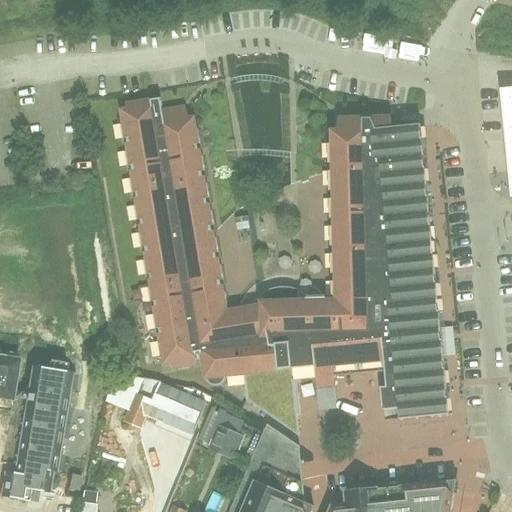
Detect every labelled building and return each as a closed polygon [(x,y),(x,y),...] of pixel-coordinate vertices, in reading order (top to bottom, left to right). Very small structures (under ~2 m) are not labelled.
[(419,60),(437,61),(438,46),(420,45),(419,60)] [(511,90),(504,91),(504,90),(502,90),(504,112),(506,112),(506,111),(511,110),(511,90)] [(391,129),(389,119),(371,119),(371,120),(341,120),(339,136),(334,136),(339,303),(300,304),(300,302),(300,292),(297,290),(294,289),(290,289),(285,288),(280,288),(274,289),(269,291),(265,293),(261,295),(263,306),(263,308),(225,314),(193,123),(188,124),(183,109),(162,112),(160,99),(150,101),(150,102),(142,103),(128,105),(128,106),(129,106),(129,116),(124,117),(165,364),(195,359),(195,356),(202,355),(206,379),(206,381),(207,382),(208,384),(210,386),(212,387),(214,387),(217,387),(219,387),(221,386),(223,384),(224,383),(225,381),(226,379),(226,376),(243,375),(246,401),(299,438),(297,416),(300,416),(298,396),(295,396),(294,381),(316,379),(317,390),(334,388),(333,378),(385,373),(387,389),(381,389),(383,412),(399,410),(400,421),(401,421),(401,422),(403,421),(416,419),(416,420),(418,420),(418,419),(431,418),(431,419),(433,418),(446,416),(446,417),(449,417),(449,416),(421,126),(391,129)] [(90,234),(85,202),(61,206),(61,205),(29,210),(34,242),(29,242),(33,272),(29,273),(33,302),(29,303),(34,336),(51,333),(53,343),(82,338),(82,337),(81,337),(79,329),(98,326),(83,235),(90,234)] [(0,400),(13,403),(20,360),(0,356),(0,400)] [(55,473),(71,375),(65,374),(67,364),(49,361),(47,371),(31,368),(13,475),(4,474),(0,496),(28,501),(29,490),(46,493),(50,472),(55,473)] [(123,422),(142,430),(154,401),(135,394),(123,422)] [(263,430),(228,511),(311,511),(314,508),(305,504),(299,446),(268,425),(265,431),(263,430)] [(244,437),(218,426),(212,441),(213,441),(209,450),(230,459),(233,453),(236,455),(244,437)] [(78,492),(81,477),(71,475),(68,489),(78,492)] [(451,511),(457,481),(447,482),(438,483),(406,486),(407,491),(378,494),(378,489),(345,492),(347,505),(331,508),(329,511),(451,511)] [(95,511),(96,505),(94,505),(79,503),(77,511),(95,511)]
